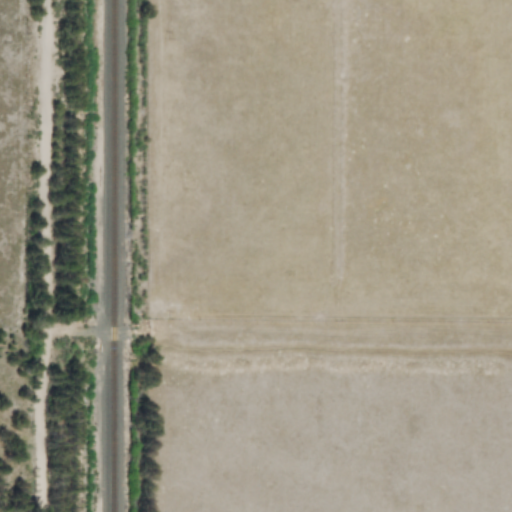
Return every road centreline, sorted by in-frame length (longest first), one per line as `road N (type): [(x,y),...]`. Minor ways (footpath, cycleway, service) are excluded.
road 1 (track): [(45,330),(511,330)]
road 2 (residential): [(44,0),(45,330)]
road 3 (track): [(45,330),(43,511)]
